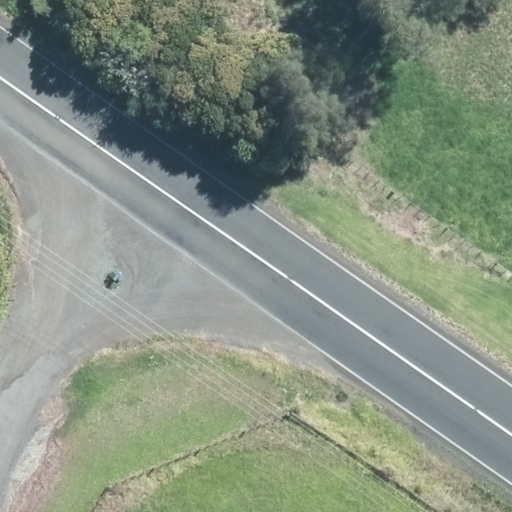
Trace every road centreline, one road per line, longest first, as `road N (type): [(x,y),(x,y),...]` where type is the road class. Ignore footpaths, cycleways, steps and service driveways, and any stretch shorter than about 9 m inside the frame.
road 1 (unclassified): [(0,82),(511,439)]
road 2 (unknown): [(0,439),(168,199)]
